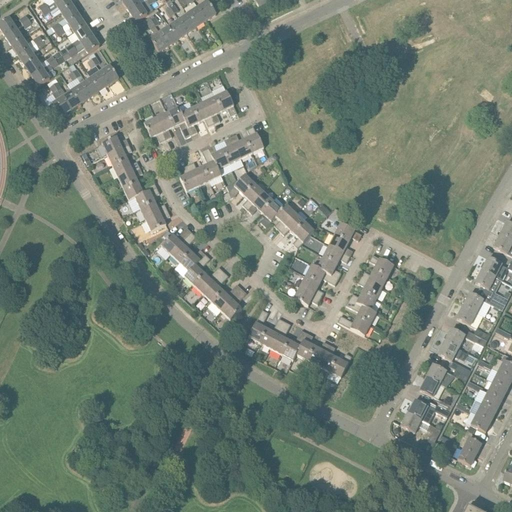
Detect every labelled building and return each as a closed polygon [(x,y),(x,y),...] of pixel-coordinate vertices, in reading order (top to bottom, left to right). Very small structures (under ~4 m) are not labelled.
[(67,0),(60,0),(54,4),(57,9),(61,15),(72,7),(67,0)] [(129,14),(140,6),(136,0),(127,0),(122,4),(129,14)] [(260,11),(275,2),(273,0),(254,0),(253,1),(260,11)] [(206,23),(216,16),(207,3),(198,9),(206,23)] [(38,9),(41,13),(47,9),(44,4),(38,9)] [(136,24),(147,17),(140,6),(129,14),(136,24)] [(61,29),(68,25),(79,18),(72,7),(61,15),(65,21),(58,25),(61,29)] [(174,16),(178,13),(174,7),(170,9),(174,16)] [(47,9),(41,13),(44,18),(51,14),(47,9)] [(170,19),(174,16),(170,9),(166,12),(170,19)] [(197,29),(206,23),(198,9),(188,16),(197,29)] [(187,36),(197,29),(188,16),(178,22),(187,36)] [(22,26),(29,22),(26,17),(19,22),(22,26)] [(74,35),(86,28),(79,18),(68,25),(74,35)] [(150,21),(155,29),(159,26),(154,19),(150,21)] [(0,31),(4,37),(15,30),(9,20),(0,25),(0,31)] [(151,31),(155,29),(150,21),(146,24),(151,31)] [(25,31),(32,26),(29,22),(22,26),(25,31)] [(177,42),(187,36),(178,22),(169,29),(177,42)] [(55,34),(61,29),(58,25),(52,29),(55,34)] [(74,35),(78,41),(81,45),(92,38),(86,28),(74,35)] [(61,29),(55,34),(58,38),(64,34),(61,29)] [(158,55),(168,48),(159,35),(155,29),(151,31),(155,38),(150,41),(149,42),(158,55)] [(168,48),(177,42),(169,29),(159,35),(168,48)] [(11,48),(22,40),(15,30),(4,37),(11,48)] [(36,46),(42,42),(39,38),(32,42),(36,46)] [(78,54),(84,50),(88,56),(99,48),(92,38),(81,45),(75,50),(78,54)] [(18,58),(29,51),(22,40),(11,48),(18,58)] [(42,42),(36,46),(39,51),(45,47),(42,42)] [(65,49),(68,54),(75,50),(71,45),(65,49)] [(62,58),(68,54),(65,49),(59,54),(62,58)] [(71,59),(78,54),(75,50),(68,54),(71,59)] [(36,61),(32,55),(29,51),(18,58),(25,68),(36,61)] [(68,54),(62,58),(65,63),(71,59),(68,54)] [(49,67),(56,62),(53,58),(46,62),(49,67)] [(96,68),(100,65),(96,59),(91,62),(96,68)] [(361,66),(365,74),(371,71),(365,59),(361,61),(363,65),(361,66)] [(32,79),(43,71),(40,66),(36,61),(25,68),(32,79)] [(59,67),(56,62),(49,67),(52,71),(59,67)] [(91,71),(96,68),(91,62),(87,64),(91,71)] [(109,87),(118,81),(110,68),(100,74),(109,87)] [(49,81),(46,76),(43,71),(32,79),(38,89),(49,81)] [(72,74),(77,81),(81,78),(77,71),(72,74)] [(77,81),(72,74),(68,77),(73,83),(77,81)] [(99,94),(109,87),(100,74),(90,80),(99,94)] [(90,100),(99,94),(90,80),(85,84),(81,78),(77,81),(81,87),(90,100)] [(80,106),(90,100),(81,87),(71,93),(80,106)] [(70,113),(80,106),(71,93),(66,96),(60,88),(56,91),(70,113)] [(61,119),(70,113),(56,91),(52,93),(58,102),(52,106),(61,119)] [(215,99),(222,114),(227,112),(230,119),(237,116),(226,94),(215,99)] [(216,117),(222,114),(215,99),(204,105),(214,126),(220,124),(216,117)] [(208,129),(214,126),(204,105),(192,110),(199,125),(204,122),(208,129)] [(191,137),(181,115),(178,110),(167,115),(174,130),(179,127),(185,140),(191,137)] [(194,127),(199,125),(192,110),(181,115),(191,137),(197,134),(194,127)] [(168,132),(174,130),(167,115),(155,120),(165,142),(172,139),(168,132)] [(159,145),(165,142),(155,120),(144,126),(151,141),(156,138),(159,145)] [(245,141),(252,156),(263,151),(253,129),(247,132),(250,139),(245,141)] [(241,161),(252,156),(245,141),(240,144),(236,137),(230,140),(241,161)] [(101,146),(107,157),(129,147),(126,141),(119,145),(116,139),(101,146)] [(229,167),(241,161),(230,140),(224,143),(227,150),(222,152),(229,167)] [(112,169),(127,162),(125,157),(132,153),(129,147),(107,157),(112,169)] [(218,172),(229,167),(222,152),(217,155),(214,148),(207,151),(218,172)] [(218,172),(207,151),(201,154),(207,167),(202,169),(209,184),(221,178),(218,172)] [(118,180),(139,170),(137,164),(130,167),(127,162),(112,169),(118,180)] [(198,189),(209,184),(202,169),(197,172),(194,165),(187,167),(198,189)] [(186,195),(198,189),(187,167),(182,170),(185,177),(179,180),(186,195)] [(123,192),(138,185),(135,179),(142,176),(139,170),(118,180),(123,192)] [(229,194),(229,195),(234,199),(239,194),(243,198),(254,186),(245,177),(229,194)] [(129,203),(135,201),(156,190),(153,184),(140,190),(138,185),(123,192),(129,203)] [(242,208),(247,212),(264,194),(254,186),(243,198),(247,202),(242,208)] [(140,212),(155,205),(152,199),(159,196),(156,190),(135,201),(140,212)] [(257,211),(261,215),(273,203),(264,194),(247,212),(252,217),(257,211)] [(234,199),(229,195),(228,195),(223,197),(223,198),(225,203),(234,199)] [(265,230),(275,219),(282,212),(273,203),(261,215),(266,219),(260,225),(265,230)] [(145,223),(167,213),(164,207),(157,210),(155,205),(140,212),(145,223)] [(274,229),(279,234),(296,216),(286,207),(282,212),(275,219),(279,223),(274,229)] [(167,213),(145,223),(151,235),(166,228),(163,222),(170,219),(167,213)] [(289,232),(294,237),(305,224),(296,216),(279,234),(284,238),(289,232)] [(305,224),(294,237),(298,240),(292,246),(297,251),(314,233),(305,224)] [(499,237),(511,243),(511,227),(506,224),(499,237)] [(358,243),(361,237),(340,226),(334,237),(349,244),(351,240),(358,243)] [(161,248),(170,257),(191,235),(186,230),(176,241),(172,236),(161,248)] [(179,266),(190,254),(186,250),(196,239),(191,235),(170,257),(179,266)] [(328,248),(350,259),(353,254),(346,250),(349,244),(334,237),(328,248)] [(493,250),(507,257),(511,247),(511,243),(499,237),(493,250)] [(322,259),(337,267),(340,262),(347,266),(350,259),(328,248),(322,259)] [(179,266),(188,274),(195,267),(205,257),(200,252),(195,258),(190,254),(179,266)] [(193,288),(204,276),(200,272),(210,261),(205,257),(195,267),(188,274),(184,279),(193,288)] [(373,272),(388,280),(394,269),(372,257),(369,264),(376,267),(373,272)] [(302,273),(306,264),(296,259),(292,268),(302,273)] [(317,270),(339,281),(341,276),(334,273),(337,267),(322,259),(317,270)] [(481,273),(495,280),(502,267),(487,260),(481,273)] [(335,288),(339,281),(317,270),(311,267),(305,279),(320,286),(322,282),(335,288)] [(193,288),(202,297),(223,274),(218,269),(208,280),(204,276),(193,288)] [(361,280),(382,291),(388,280),(373,272),(371,277),(364,274),(361,280)] [(474,285),(489,293),(495,280),(481,273),(474,285)] [(211,305),(223,293),(218,289),(228,279),(223,274),(202,297),(211,305)] [(299,290),(320,301),(324,295),(317,292),(320,286),(305,279),(299,290)] [(362,294),(376,302),(382,291),(361,280),(357,286),(364,289),(362,294)] [(211,305),(221,314),(242,291),(237,287),(227,297),(223,293),(211,305)] [(317,307),(320,301),(299,290),(293,301),(297,303),(308,309),(310,304),(317,307)] [(242,291),(221,314),(230,323),(241,311),(237,306),(246,296),(242,291)] [(349,302),(370,313),(376,302),(362,294),(359,300),(352,296),(349,302)] [(505,307),(508,302),(494,295),(492,301),(505,307)] [(462,308),(477,316),(483,303),(469,296),(462,308)] [(502,313),(505,307),(492,301),(489,307),(502,313)] [(356,320),(370,328),(376,316),(370,313),(349,302),(346,308),(359,315),(356,320)] [(456,321),(470,328),(477,316),(462,308),(456,321)] [(259,345),(266,331),(262,328),(268,316),(262,312),(248,340),(259,345)] [(364,339),(370,328),(356,320),(353,325),(340,318),(337,325),(364,339)] [(259,345),(270,351),(284,324),(278,321),(272,334),(266,331),(259,345)] [(281,357),(289,343),(284,340),(290,327),(284,324),(270,351),(281,357)] [(509,339),(511,337),(496,330),(495,332),(509,339)] [(473,337),(486,343),(489,337),(476,331),(473,337)] [(444,344),(458,351),(465,339),(450,332),(444,344)] [(508,341),(509,339),(495,332),(494,334),(508,341)] [(293,363),(296,357),(307,336),(301,333),(294,345),(289,343),(281,357),(293,363)] [(296,357),(307,363),(314,349),(309,346),(313,339),(307,336),(296,357)] [(483,349),(486,343),(473,337),(470,342),(483,349)] [(307,363),(318,369),(329,348),(323,344),(320,351),(314,349),(307,363)] [(438,357),(452,364),(454,359),(458,361),(462,353),(458,351),(444,344),(438,357)] [(318,369),(329,375),(337,360),(331,358),(335,351),(329,348),(318,369)] [(337,360),(329,375),(340,381),(351,359),(345,356),(342,363),(337,360)] [(498,374),(511,381),(511,367),(511,360),(504,356),(501,362),(503,363),(498,374)] [(289,363),(280,359),(277,368),(286,371),(289,363)] [(480,362),(478,364),(477,367),(484,370),(487,366),(480,362)] [(491,374),(494,369),(487,366),(484,370),(491,374)] [(425,380),(440,387),(446,390),(455,379),(452,378),(446,375),(432,367),(425,380)] [(455,372),(468,379),(471,373),(458,367),(455,372)] [(465,385),(468,379),(455,372),(452,378),(455,379),(465,385)] [(492,385),(507,392),(511,382),(511,381),(498,374),(492,385)] [(419,392),(433,400),(440,387),(425,380),(419,392)] [(466,388),(474,392),(476,387),(469,384),(467,386),(466,388)] [(486,395),(501,403),(507,392),(492,385),(486,395)] [(481,406),(496,414),(501,403),(486,395),(481,406)] [(450,415),(453,409),(439,402),(436,408),(450,415)] [(407,416),(421,423),(427,410),(413,403),(407,416)] [(475,417),(490,425),(496,414),(481,406),(475,417)] [(447,421),(450,415),(436,408),(433,414),(447,421)] [(421,423),(407,416),(401,428),(414,435),(421,423)] [(475,417),(470,428),(485,436),(490,425),(475,417)] [(437,424),(435,430),(440,433),(443,427),(437,424)] [(463,452),(475,458),(481,447),(468,441),(463,452)] [(475,458),(463,452),(457,463),(470,469),(475,458)] [(503,484),(511,487),(511,469),(509,469),(503,484)]
